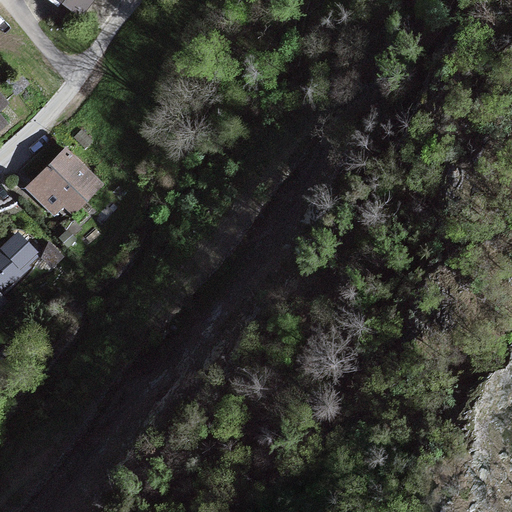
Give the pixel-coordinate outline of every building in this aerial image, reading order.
[(65,0),(82,13),(92,0),(65,0)] [(9,82),(17,94),(32,85),(25,72),(9,82)] [(13,98),(2,83),(0,84),(0,131),(16,120),(4,105),(13,98)] [(75,140),(27,182),(62,222),(110,181),(75,140)] [(49,241),(33,255),(48,273),(65,258),(49,241)] [(24,253),(3,270),(25,296),(45,279),(24,253)] [(0,288),(0,313),(12,302),(0,288)]
